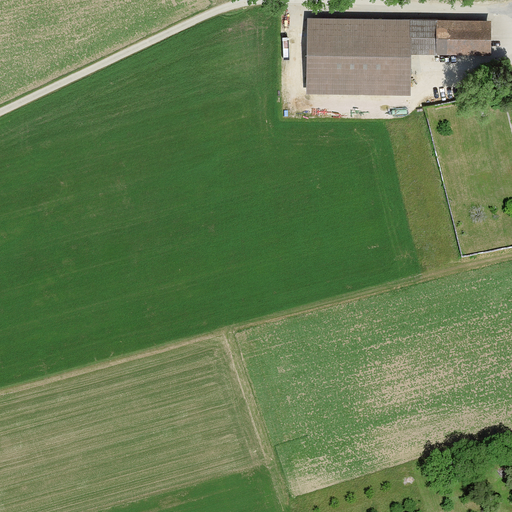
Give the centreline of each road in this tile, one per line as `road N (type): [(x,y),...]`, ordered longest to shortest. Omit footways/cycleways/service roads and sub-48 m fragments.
road 1 (track): [(0,112),(242,1),(511,12)]
road 2 (track): [(295,1),(295,87),(312,105),(401,105),(448,70),(511,55)]
